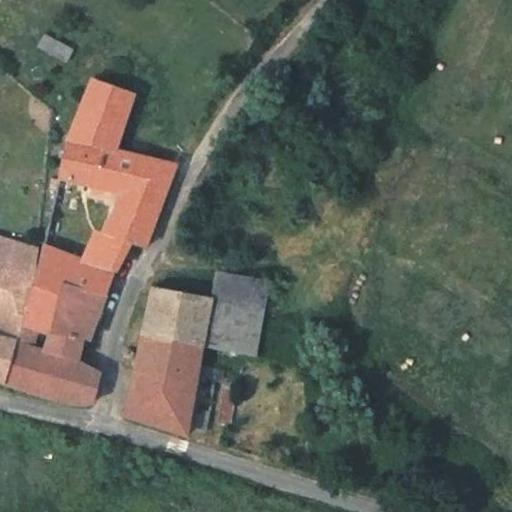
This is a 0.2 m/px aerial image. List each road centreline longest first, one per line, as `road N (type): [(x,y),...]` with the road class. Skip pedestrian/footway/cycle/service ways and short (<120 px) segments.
road 1 (unclassified): [(99,421),(142,261),(180,163),(328,0)]
road 2 (unclassified): [(382,511),(99,421)]
